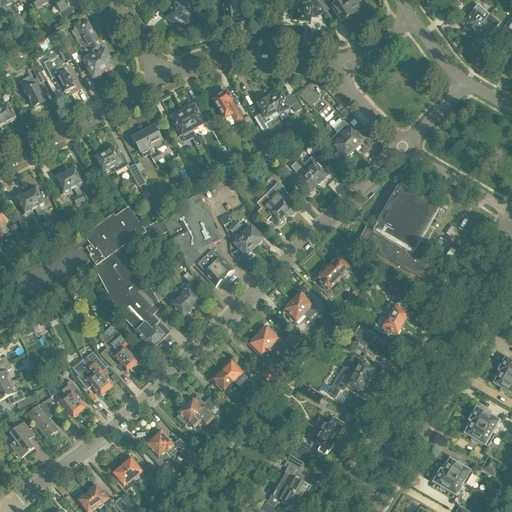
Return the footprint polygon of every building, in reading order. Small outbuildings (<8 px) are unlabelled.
[(0,0),(0,16),(4,18),(9,16),(12,22),(16,20),(9,7),(5,0),(0,0)] [(5,0),(9,7),(16,20),(21,17),(14,5),(20,2),(19,2),(18,0),(5,0)] [(52,0),(35,0),(32,2),(36,10),(53,1),(52,0)] [(58,0),(54,3),(63,19),(72,14),(68,8),(73,5),(74,4),(75,2),(73,0),(58,0)] [(175,5),(167,18),(167,19),(168,21),(167,22),(172,25),(173,24),(177,26),(186,11),(188,7),(185,4),(178,0),(176,4),(175,5)] [(225,22),(227,22),(228,22),(229,22),(233,22),(234,21),(238,20),(236,4),(244,3),(243,0),(227,0),(228,2),(224,2),(223,2),(224,16),(225,22)] [(293,17),(292,21),(298,22),(299,23),(301,23),(303,24),(304,23),(307,23),(310,23),(310,19),(310,18),(316,19),(325,14),(325,12),(317,0),(308,0),(303,0),(298,0),(298,9),(298,14),(295,14),(293,13),(293,17)] [(327,0),(317,0),(325,12),(325,14),(326,14),(332,9),(341,22),(341,23),(346,20),(347,20),(351,18),(351,17),(351,16),(352,16),(341,0),(331,0),(329,2),(327,0)] [(355,0),(341,0),(352,16),(356,13),(356,10),(358,9),(361,7),(355,0)] [(198,1),(194,6),(199,14),(204,11),(198,1)] [(459,1),(450,7),(453,11),(462,5),(459,1)] [(475,13),(463,26),(464,27),(463,29),(467,32),(468,31),(473,35),(489,16),(478,6),(477,6),(472,11),(475,13)] [(186,11),(177,26),(178,27),(178,28),(181,30),(183,30),(186,32),(188,31),(189,31),(191,29),(192,30),(196,24),(199,19),(186,11)] [(489,16),(473,35),(477,39),(476,40),(481,44),(482,43),(486,47),(488,45),(492,40),(491,40),(490,39),(501,27),(489,16)] [(21,17),(16,20),(22,30),(26,28),(21,17)] [(77,29),(72,32),(80,46),(83,45),(83,46),(86,44),(89,47),(98,41),(87,23),(87,24),(83,26),(80,21),(74,25),(77,29)] [(55,27),(58,33),(67,28),(64,22),(55,27)] [(83,45),(80,46),(81,48),(82,48),(83,48),(86,52),(90,49),(92,53),(94,57),(95,57),(103,73),(104,73),(105,73),(112,68),(108,61),(109,60),(98,41),(89,47),(86,44),(83,46),(83,45)] [(70,43),(64,46),(65,48),(70,58),(78,53),(76,49),(72,48),(70,43)] [(61,59),(54,62),(61,75),(55,78),(63,94),(64,94),(65,94),(70,92),(69,91),(74,89),(72,86),(72,85),(72,84),(69,77),(68,77),(65,72),(62,67),(72,61),(70,58),(65,48),(58,52),(60,56),(61,59)] [(85,62),(84,62),(93,80),(100,76),(101,75),(103,73),(95,57),(94,57),(85,62)] [(20,83),(20,84),(22,88),(24,93),(28,100),(33,109),(34,108),(35,110),(42,107),(40,105),(41,105),(45,102),(37,86),(45,82),(37,67),(32,70),(37,79),(34,81),(32,77),(27,80),(20,83)] [(300,96),(311,107),(320,98),(309,87),(300,96)] [(220,98),(214,102),(224,120),(231,116),(235,124),(236,124),(242,120),(233,104),(227,94),(225,95),(224,93),(219,96),(220,98)] [(278,115),(285,126),(289,124),(286,119),(288,118),(284,112),(289,109),(281,94),(279,95),(278,95),(275,97),(274,98),(270,101),(268,99),(278,115)] [(257,106),(262,114),(254,119),(262,133),(268,129),(265,125),(279,117),(278,115),(268,99),(267,100),(265,100),(263,101),(262,103),(257,106)] [(0,102),(0,114),(5,125),(10,122),(11,122),(15,121),(16,119),(10,109),(8,104),(2,107),(0,102)] [(345,111),(339,105),(335,109),(344,119),(349,114),(345,110),(345,111)] [(186,112),(183,113),(193,133),(194,133),(197,131),(197,129),(201,127),(207,123),(205,120),(203,115),(200,117),(199,117),(195,110),(194,108),(192,109),(190,108),(186,110),(186,112)] [(173,118),(172,119),(177,129),(173,131),(177,139),(178,139),(181,144),(183,143),(184,145),(193,140),(194,140),(197,138),(194,133),(193,133),(183,113),(179,115),(177,114),(174,116),(173,118)] [(337,134),(354,151),(355,150),(355,151),(360,147),(359,146),(363,142),(343,122),(334,131),(337,134)] [(317,137),(323,133),(316,123),(311,126),(317,137)] [(147,132),(143,134),(151,149),(155,147),(157,151),(164,147),(162,143),(154,128),(152,129),(151,127),(146,130),(147,132)] [(256,139),(258,138),(263,135),(258,127),(252,131),(256,139)] [(445,142),(450,137),(446,133),(441,137),(445,142)] [(134,138),(133,139),(140,152),(143,159),(150,156),(151,155),(154,154),(151,149),(143,134),(138,136),(137,135),(133,137),(134,138)] [(353,152),(354,151),(337,134),(327,144),(326,147),(327,149),(329,152),(333,157),(338,153),(345,160),(349,156),(351,156),(353,154),(353,152)] [(194,140),(193,140),(197,148),(201,146),(198,138),(197,138),(194,140)] [(261,143),(260,144),(263,150),(269,147),(266,140),(265,140),(261,143)] [(108,152),(104,154),(112,169),(113,169),(115,173),(129,166),(122,154),(119,155),(118,155),(115,149),(113,150),(112,149),(108,151),(108,152)] [(159,152),(155,154),(159,162),(160,165),(165,163),(163,160),(159,152)] [(95,159),(94,160),(97,167),(102,175),(112,169),(104,154),(101,156),(99,156),(96,157),(95,159)] [(155,154),(150,156),(154,164),(157,170),(157,169),(162,167),(160,165),(159,162),(155,154)] [(184,167),(179,157),(173,161),(178,170),(184,167)] [(300,160),(296,164),(318,186),(321,183),(325,183),(327,180),(328,177),(311,159),(305,165),(300,160)] [(295,164),(291,168),(302,178),(297,183),(297,184),(309,195),(310,194),(313,195),(316,192),(316,188),(317,187),(318,186),(296,164),(295,164)] [(136,165),(128,169),(139,188),(140,188),(141,190),(147,187),(146,185),(146,184),(136,165)] [(69,173),(66,175),(73,190),(74,189),(78,196),(77,197),(81,204),(88,201),(84,193),(82,194),(79,187),(84,184),(76,169),(74,170),(73,170),(69,171),(69,173)] [(191,177),(198,188),(211,181),(204,170),(191,177)] [(56,180),(55,180),(63,195),(73,190),(66,175),(62,177),(60,176),(57,178),(56,180)] [(112,178),(117,186),(121,184),(117,175),(112,178)] [(88,182),(93,192),(99,190),(93,179),(88,182)] [(279,183),(265,197),(286,218),(289,215),(291,215),(293,213),(293,211),(294,210),(287,203),(291,199),(284,192),(286,190),(279,183)] [(30,193),(27,195),(35,210),(39,217),(43,224),(47,222),(40,208),(45,205),(37,190),(36,191),(34,190),(31,192),(30,193)] [(429,218),(435,209),(402,191),(397,200),(392,209),(388,215),(384,222),(379,232),(368,226),(358,243),(383,257),(405,269),(429,283),(438,266),(420,255),(411,250),(417,240),(420,234),(425,227),(429,218)] [(161,221),(144,230),(149,239),(154,241),(168,233),(173,243),(176,248),(184,262),(188,270),(194,267),(197,270),(216,289),(224,280),(234,271),(234,270),(216,252),(217,252),(215,248),(214,245),(221,241),(197,193),(195,194),(193,195),(190,196),(190,197),(191,200),(178,206),(174,209),(175,211),(167,215),(160,219),(161,221)] [(18,200),(16,201),(24,216),(35,210),(27,195),(23,197),(22,197),(18,198),(18,200)] [(77,197),(73,199),(77,206),(81,204),(77,197)] [(265,197),(257,205),(258,207),(261,210),(258,213),(260,216),(265,221),(267,223),(271,219),(278,226),(279,225),(281,225),(283,223),(283,221),(286,218),(265,197)] [(70,248),(14,279),(19,288),(28,306),(91,262),(96,268),(93,269),(109,299),(118,315),(122,319),(136,333),(138,332),(140,335),(142,337),(141,338),(148,345),(152,349),(152,348),(155,348),(158,345),(158,343),(168,332),(153,316),(161,309),(158,303),(158,302),(151,290),(150,290),(147,286),(147,285),(127,248),(141,237),(149,239),(144,230),(143,231),(128,209),(115,219),(113,216),(111,218),(83,238),(84,239),(77,244),(75,246),(70,248)] [(157,210),(149,214),(153,221),(161,217),(157,210)] [(27,227),(22,216),(17,219),(22,229),(27,227)] [(39,217),(34,219),(38,227),(43,225),(43,224),(39,217)] [(232,226),(237,230),(241,227),(236,222),(232,226)] [(16,225),(10,228),(15,238),(21,234),(16,225)] [(233,234),(237,230),(232,226),(229,229),(233,234)] [(251,228),(243,236),(255,248),(258,245),(260,245),(263,243),(263,241),(263,240),(262,239),(251,228)] [(243,236),(234,245),(238,248),(239,250),(240,251),(243,254),(246,257),(247,256),(249,257),(251,254),(251,253),(255,248),(243,236)] [(234,253),(230,256),(231,256),(237,261),(240,258),(243,254),(240,251),(239,250),(234,253)] [(331,264),(330,266),(342,278),(352,268),(356,265),(347,255),(343,259),(340,256),(334,261),(331,264)] [(325,271),(316,280),(328,292),(342,278),(330,266),(328,267),(327,267),(325,270),(325,271)] [(371,280),(377,275),(369,266),(363,271),(371,280)] [(184,277),(190,284),(194,280),(188,273),(184,277)] [(394,282),(380,274),(374,284),(389,292),(394,282)] [(323,292),(315,285),(311,289),(318,296),(323,292)] [(151,290),(158,302),(158,303),(159,302),(164,297),(154,286),(151,290)] [(184,293),(180,298),(192,310),(193,310),(195,310),(197,307),(197,306),(201,302),(186,287),(183,291),(182,291),(183,292),(184,293)] [(72,303),(68,293),(61,296),(65,306),(72,303)] [(296,299),(292,303),(304,315),(310,320),(319,311),(314,306),(319,301),(313,295),(307,301),(301,294),(300,295),(299,295),(296,298),(296,299)] [(173,300),(169,304),(183,319),(187,315),(189,315),(192,312),(192,311),(192,310),(180,298),(175,302),(173,300)] [(295,324),(304,315),(292,303),(288,307),(287,307),(284,309),(284,311),(283,312),(295,324)] [(391,303),(385,314),(389,317),(403,325),(410,314),(408,313),(409,312),(410,310),(409,309),(404,306),(402,310),(396,306),(391,303)] [(389,317),(383,328),(397,336),(403,325),(389,317)] [(317,328),(322,332),(325,329),(321,324),(317,328)] [(376,337),(361,327),(356,334),(372,344),(376,337)] [(111,328),(104,335),(107,342),(106,343),(132,368),(138,363),(126,351),(123,348),(128,344),(117,334),(111,328)] [(258,337),(271,350),(280,341),(267,328),(266,329),(265,329),(262,331),(262,333),(258,337)] [(318,336),(322,332),(317,328),(313,332),(318,336)] [(100,337),(100,338),(103,345),(107,349),(101,356),(114,369),(118,365),(127,374),(128,373),(130,373),(132,370),(132,369),(132,368),(106,343),(107,342),(104,335),(100,337)] [(291,335),(285,341),(296,353),(303,347),(298,342),(292,336),(291,335)] [(262,359),(271,350),(258,337),(254,341),(253,341),(250,343),(250,345),(249,346),(262,359)] [(303,338),(298,342),(303,347),(304,347),(305,349),(309,345),(303,338)] [(366,353),(370,346),(355,338),(351,345),(366,353)] [(281,360),(288,368),(294,363),(286,355),(281,360)] [(354,358),(346,370),(367,383),(369,380),(370,380),(372,377),(371,376),(375,370),(362,362),(364,360),(356,355),(354,358)] [(88,362),(84,364),(107,392),(109,391),(110,391),(112,390),(112,388),(113,388),(106,379),(102,373),(108,368),(101,358),(99,360),(95,356),(88,362)] [(0,368),(8,364),(5,358),(1,361),(0,358),(0,368)] [(497,371),(511,379),(511,364),(504,360),(502,362),(500,361),(495,368),(498,370),(497,371)] [(231,362),(221,372),(234,385),(235,383),(239,387),(248,379),(244,375),(236,366),(231,362)] [(0,389),(12,383),(7,372),(11,370),(8,364),(0,368),(0,389)] [(80,367),(77,369),(83,377),(79,379),(88,391),(92,388),(93,387),(95,389),(101,397),(103,396),(104,396),(107,394),(107,393),(107,392),(84,364),(80,367)] [(261,376),(272,387),(281,377),(271,366),(261,376)] [(331,388),(327,393),(336,398),(340,393),(338,392),(340,389),(344,391),(347,385),(361,393),(367,383),(346,370),(344,369),(332,389),(331,388)] [(511,379),(497,371),(497,372),(492,380),(494,381),(492,385),(511,396),(511,379)] [(221,372),(212,381),(224,394),(234,385),(221,372)] [(270,386),(262,378),(252,388),(262,397),(267,392),(266,391),(270,386)] [(299,391),(302,386),(293,381),(291,386),(299,391)] [(60,383),(57,385),(57,386),(77,411),(79,414),(80,413),(82,414),(84,412),(84,411),(85,410),(80,403),(82,402),(85,400),(81,395),(76,390),(71,382),(64,387),(60,383)] [(12,383),(0,389),(0,402),(10,398),(14,405),(25,400),(21,391),(17,394),(12,383)] [(51,386),(46,389),(50,399),(50,400),(56,395),(61,402),(58,404),(59,406),(62,413),(65,411),(66,409),(74,419),(75,418),(76,419),(78,417),(78,415),(79,414),(77,411),(57,386),(57,385),(54,388),(53,388),(51,386)] [(299,391),(298,393),(319,405),(323,398),(312,392),(302,386),(299,391)] [(35,403),(32,396),(27,399),(30,406),(35,403)] [(45,403),(29,415),(48,439),(58,431),(47,417),(53,413),(49,408),(54,404),(50,400),(50,399),(45,403)] [(194,400),(186,407),(197,419),(199,421),(201,423),(205,427),(209,424),(222,411),(211,400),(205,406),(198,399),(195,402),(194,400)] [(199,421),(197,419),(186,407),(179,415),(180,416),(177,419),(186,428),(189,425),(194,430),(201,423),(199,421)] [(282,410),(277,419),(284,423),(289,414),(282,410)] [(469,421),(492,435),(499,423),(475,410),(474,412),(471,411),(467,418),(469,420),(469,421)] [(342,432),(341,431),(341,429),(343,425),(333,418),(331,421),(325,418),(325,419),(324,419),(318,429),(319,430),(318,431),(335,440),(337,436),(340,436),(342,432)] [(492,435),(469,421),(468,422),(464,430),(466,431),(464,435),(487,449),(494,436),(492,435)] [(21,459),(34,450),(26,440),(32,435),(23,424),(10,434),(16,442),(11,446),(21,459)] [(221,443),(224,440),(229,435),(225,431),(220,436),(217,439),(221,443)] [(332,445),(335,440),(318,431),(315,436),(317,437),(314,443),(321,447),(318,452),(325,456),(328,451),(328,452),(329,450),(331,450),(333,447),(332,445)] [(157,437),(154,439),(168,455),(170,454),(171,456),(172,457),(176,454),(177,452),(190,466),(184,472),(189,477),(203,464),(181,439),(174,446),(174,445),(175,444),(173,442),(171,440),(169,441),(165,436),(162,432),(160,434),(159,433),(157,435),(157,437)] [(148,445),(146,446),(159,460),(160,458),(164,462),(165,464),(167,462),(170,459),(169,459),(167,456),(168,455),(154,439),(152,441),(150,441),(148,443),(148,445)] [(213,452),(218,446),(221,443),(217,439),(214,442),(208,447),(213,452)] [(302,442),(296,453),(305,458),(311,447),(302,442)] [(278,486),(302,499),(303,496),(302,496),(307,487),(298,483),(301,477),(297,474),(302,464),(289,457),(283,467),(289,471),(285,479),(283,478),(278,486)] [(488,458),(485,464),(496,471),(497,471),(501,465),(488,458)] [(124,465),(122,467),(134,480),(143,473),(142,472),(131,459),(128,463),(127,463),(124,464),(124,465)] [(440,472),(465,486),(472,474),(449,461),(447,465),(444,464),(440,472)] [(485,464),(481,470),(494,478),(497,471),(496,471),(485,464)] [(144,470),(161,488),(166,483),(150,465),(144,470)] [(118,471),(113,475),(120,482),(118,484),(121,488),(126,493),(136,484),(135,482),(134,480),(122,467),(121,468),(121,467),(117,470),(118,471)] [(177,477),(183,483),(188,479),(182,472),(177,477)] [(465,487),(465,486),(440,472),(438,474),(436,473),(431,480),(434,482),(433,484),(456,498),(463,486),(465,487)] [(300,502),(302,499),(278,486),(274,493),(276,494),(271,504),(265,501),(259,511),(261,511),(275,511),(277,508),(282,511),(285,505),(294,510),(299,502),(300,502)] [(91,489),(87,492),(88,494),(87,495),(98,508),(99,510),(103,507),(104,506),(107,510),(108,511),(115,506),(117,508),(119,511),(131,511),(120,499),(114,505),(110,500),(105,493),(104,494),(103,495),(100,491),(97,487),(92,491),(91,489)] [(126,494),(120,499),(131,511),(139,511),(141,511),(126,494)] [(81,500),(78,502),(85,511),(92,511),(98,508),(87,495),(85,497),(83,496),(81,498),(81,500)]
